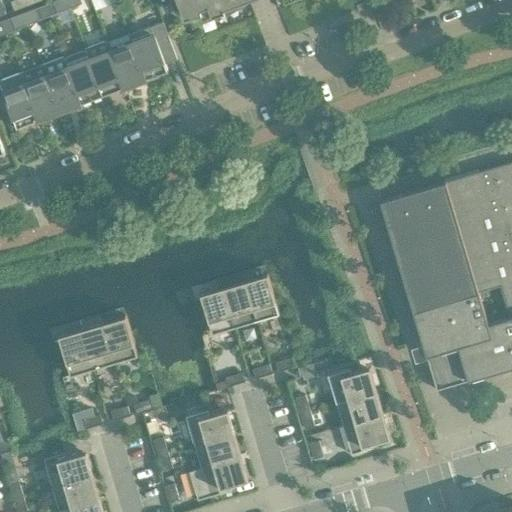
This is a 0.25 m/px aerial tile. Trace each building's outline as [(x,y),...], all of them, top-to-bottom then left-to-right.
[(22,0),(11,0),(14,9),(24,6),(22,0)] [(55,0),(54,1),(58,12),(70,7),(67,0),(55,0)] [(177,0),(183,16),(210,11),(211,14),(224,9),(224,7),(241,0),(177,0)] [(27,23),(40,19),(36,8),(23,13),(27,23)] [(11,17),(15,28),(27,23),(23,13),(11,17)] [(129,34),(132,42),(146,78),(168,69),(165,64),(177,59),(163,21),(129,34)] [(111,50),(124,86),(146,78),(132,42),(129,34),(128,33),(107,41),(111,50)] [(110,50),(106,40),(85,48),(103,94),(124,86),(111,50),(110,50)] [(103,94),(85,48),(64,56),(82,102),(103,94)] [(82,102),(64,56),(43,64),(60,110),(82,102)] [(39,118),(60,110),(43,64),(22,72),(39,118)] [(0,80),(0,83),(16,127),(39,118),(22,72),(0,80)] [(511,160),(381,199),(380,199),(414,313),(436,389),(511,366),(511,160)] [(279,312),(267,272),(244,278),(256,319),(279,312)] [(256,319),(244,278),(223,285),(235,326),(256,319)] [(200,292),(212,332),(235,326),(223,285),(200,292)] [(137,354),(125,314),(103,321),(115,361),(137,354)] [(93,368),(115,361),(103,321),(81,327),(93,368)] [(58,334),(70,374),(93,368),(81,327),(58,334)] [(278,371),(295,366),(292,356),(291,357),(275,362),(278,370),(278,371)] [(273,373),(272,372),(270,363),(253,369),(255,377),(255,378),(273,373)] [(327,373),(336,402),(373,391),(376,390),(369,366),(351,371),(350,366),(327,373)] [(245,381),(245,380),(244,380),(242,372),(226,376),(225,376),(228,386),(245,381)] [(373,391),(336,402),(343,425),(380,414),(383,413),(376,390),(373,391)] [(310,410),(305,394),(295,397),(300,413),(310,410)] [(153,408),(150,399),(134,404),(136,412),(136,413),(153,408)] [(131,415),(131,414),(130,414),(128,406),(111,411),(113,419),(113,420),(131,415)] [(185,415),(194,444),(231,433),(234,432),(227,408),(209,413),(208,409),(185,415)] [(304,428),(315,425),(310,410),(300,413),(304,428)] [(380,414),(343,425),(351,454),(374,447),(372,442),(390,437),(383,413),(380,414)] [(103,423),(103,422),(102,422),(100,414),(84,418),(83,418),(86,428),(103,423)] [(241,455),(234,432),(231,433),(194,444),(201,467),(241,455)] [(168,451),(163,436),(153,439),(158,454),(168,451)] [(0,453),(11,450),(8,440),(8,441),(0,443),(0,453)] [(309,443),(314,459),(324,456),(319,440),(309,443)] [(43,457),(52,486),(89,475),(92,474),(85,450),(67,456),(66,451),(43,457)] [(163,470),(173,467),(168,451),(158,454),(163,470)] [(241,455),(201,467),(189,471),(198,499),(232,489),(230,484),(248,479),(241,455)] [(89,475),(52,486),(59,509),(96,498),(99,497),(92,474),(89,475)] [(26,493),(22,478),(12,481),(16,497),(26,493)] [(165,486),(169,501),(179,498),(174,483),(165,486)] [(20,511),(31,509),(26,493),(16,497),(20,511)] [(96,498),(59,509),(59,511),(103,511),(99,497),(96,498)]
